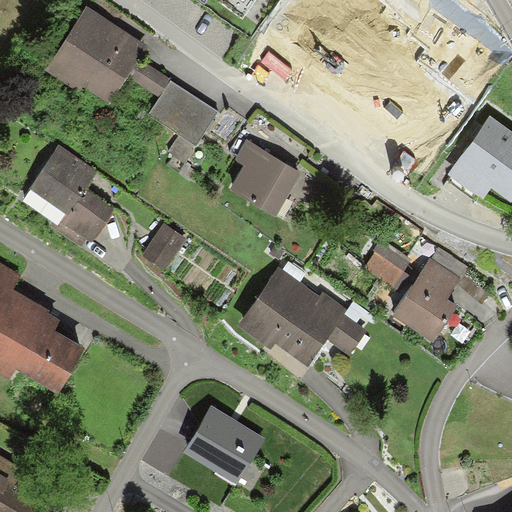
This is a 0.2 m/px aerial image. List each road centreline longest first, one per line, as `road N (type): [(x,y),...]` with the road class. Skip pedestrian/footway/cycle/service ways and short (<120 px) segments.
road 1 (residential): [(107,0),(380,181),(511,246)]
road 2 (residential): [(188,356),(351,453),(411,511)]
road 3 (residential): [(0,238),(188,356)]
road 4 (residential): [(434,511),(427,468),(435,411),(454,380),(511,323)]
road 5 (residential): [(103,511),(188,356)]
